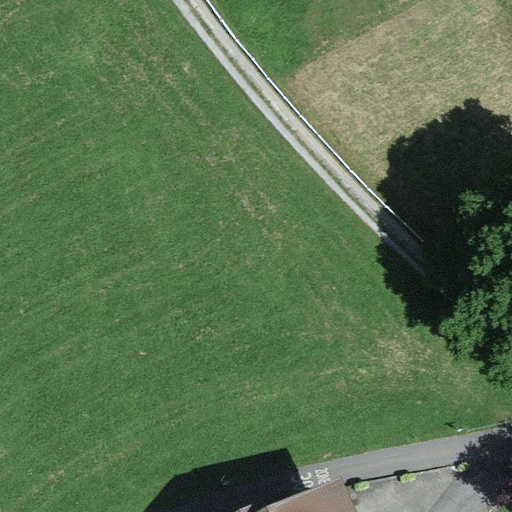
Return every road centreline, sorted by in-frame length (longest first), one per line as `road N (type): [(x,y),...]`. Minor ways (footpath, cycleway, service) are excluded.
road 1 (track): [(511,336),(278,122),(188,0)]
road 2 (track): [(199,511),(363,463),(511,439)]
